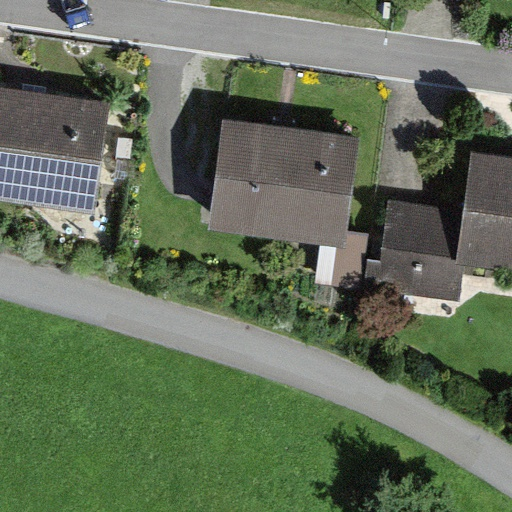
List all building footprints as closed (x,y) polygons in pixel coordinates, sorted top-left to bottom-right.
[(0,79),(0,191),(96,205),(111,95),(0,79)] [(223,111),(209,220),(322,235),(346,238),(348,225),(361,128),(223,111)] [(466,255),(511,261),(511,150),(472,145),(463,207),(456,254),(466,255)] [(463,207),(391,197),(379,284),(460,296),(466,255),(456,254),(463,207)] [(316,279),(362,285),(370,228),(348,225),(346,238),(322,235),(316,279)]
